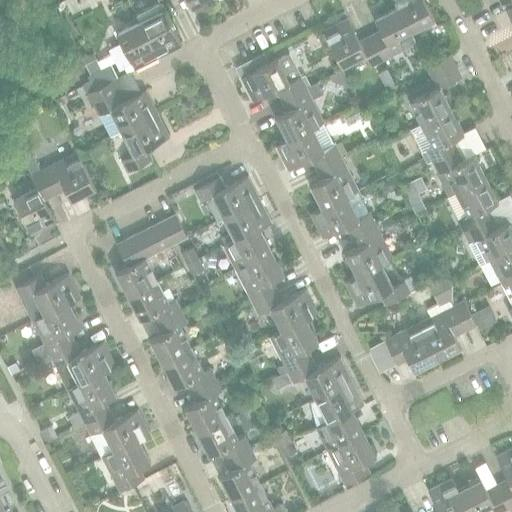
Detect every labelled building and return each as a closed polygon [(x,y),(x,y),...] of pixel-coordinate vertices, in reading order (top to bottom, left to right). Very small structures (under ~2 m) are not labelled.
[(186,0),(192,9),(210,0),(186,0)] [(410,29),(433,17),(424,0),(395,0),(398,5),(410,29)] [(136,13),(139,19),(158,56),(181,44),(159,1),(136,13)] [(398,5),(398,6),(387,11),(386,10),(374,16),(381,29),(369,34),(382,59),(416,42),(410,29),(398,5)] [(382,59),(369,34),(359,39),(347,16),(323,28),(342,64),(365,53),(371,65),(382,59)] [(121,41),(109,47),(119,67),(131,61),(135,68),(158,56),(139,19),(116,30),(121,41)] [(306,85),(300,74),(289,51),(240,76),(253,100),(276,88),(282,98),(306,85)] [(432,75),(444,69),(455,63),(449,52),(427,64),(432,75)] [(422,122),(450,107),(445,97),(446,96),(440,85),(461,74),(455,63),(444,69),(432,75),(438,85),(410,99),(422,122)] [(92,101),(117,89),(112,78),(87,91),(92,101)] [(287,109),(274,115),(280,127),(282,126),(288,137),(288,138),(311,126),(324,120),(312,97),(322,92),(316,80),(306,85),(282,98),(287,109)] [(158,110),(146,87),(123,99),(117,89),(92,101),(98,113),(103,111),(114,133),(122,130),(121,129),(158,110)] [(427,148),(433,159),(456,147),(451,137),(463,131),(457,119),(456,119),(450,107),(422,122),(434,145),(427,148)] [(121,129),(122,130),(133,152),(121,158),(127,170),(151,157),(146,146),(170,134),(158,110),(121,129)] [(341,153),(335,143),(335,142),(323,148),(312,126),(311,126),(288,138),(288,137),(275,144),(287,168),(311,156),(316,166),(341,153)] [(456,147),(433,159),(450,192),(456,189),(484,175),(476,159),(477,158),(474,152),(462,158),(456,147)] [(41,167),(54,191),(64,186),(71,199),(94,187),(75,149),(41,167)] [(346,194),(346,195),(359,188),(341,153),(316,166),(322,177),(309,183),(316,196),(317,195),(322,206),(346,194)] [(43,197),(54,191),(41,167),(30,173),(36,185),(13,197),(31,233),(55,221),(43,197)] [(260,197),(248,174),(224,186),(219,175),(193,188),(200,200),(206,197),(217,219),(224,215),(260,197)] [(467,227),(491,215),(485,205),(498,199),(492,187),(490,187),(484,175),(456,189),(468,213),(462,217),(467,227)] [(358,216),(346,195),(346,194),(322,206),(310,212),(322,236),(346,224),(351,234),(376,222),(370,210),(358,216)] [(232,231),(222,237),(224,242),(235,237),(259,225),(260,226),(272,220),(260,197),(224,215),(232,231)] [(165,218),(176,240),(186,235),(175,213),(165,218)] [(491,257),(511,246),(511,229),(511,227),(511,226),(509,220),(496,226),(491,215),(467,227),(473,239),(480,236),(491,257)] [(160,248),(171,242),(160,220),(149,226),(160,248)] [(381,261),(381,262),(393,256),(376,222),(351,234),(356,245),(344,251),(350,263),(352,262),(357,273),(381,261)] [(271,247),(260,226),(259,225),(235,237),(224,242),(223,243),(234,266),(271,247)] [(149,254),(160,248),(149,226),(138,231),(149,254)] [(145,256),(149,254),(138,231),(127,237),(138,258),(145,255),(145,256)] [(128,263),(138,258),(127,237),(117,242),(124,257),(128,263)] [(192,246),(182,251),(188,262),(198,257),(192,246)] [(511,276),(511,246),(491,257),(503,281),(508,279),(507,278),(511,276)] [(252,300),(277,288),(272,278),(284,271),(278,259),(277,259),(271,247),(234,266),(252,300)] [(157,278),(145,256),(145,255),(138,258),(128,263),(115,270),(122,282),(123,281),(128,292),(157,278)] [(193,273),(203,267),(198,257),(188,262),(193,273)] [(410,290),(404,278),(392,284),(381,262),(381,261),(357,273),(344,279),(357,303),(380,291),(386,302),(410,290)] [(69,301),(82,295),(70,271),(46,283),(40,272),(15,284),(22,297),(34,290),(45,312),(69,301)] [(511,276),(508,279),(503,281),(511,297),(511,304),(508,307),(511,315),(511,276)] [(157,320),(180,308),(175,297),(168,300),(157,278),(128,292),(137,309),(136,310),(139,316),(152,310),(157,320)] [(306,316),(306,317),(318,310),(306,287),(283,299),(277,288),(252,300),(258,312),(270,306),(282,328),(306,316)] [(466,327),(476,322),(464,297),(453,302),(466,327)] [(75,312),(69,301),(45,312),(33,318),(50,352),(75,340),(70,330),(82,323),(76,311),(75,312)] [(455,333),(466,327),(453,302),(418,320),(437,357),(461,345),(455,333)] [(163,360),(191,345),(180,324),(187,320),(180,308),(157,320),(163,331),(150,338),(156,350),(158,349),(163,360)] [(312,327),(306,317),(306,316),(282,328),(269,334),(287,368),(311,355),(306,345),(319,339),(313,327),(312,327)] [(384,337),(397,362),(408,356),(414,368),(437,357),(418,320),(384,337)] [(104,369),(116,363),(104,339),(81,351),(75,340),(50,352),(56,364),(68,358),(79,380),(80,380),(104,369)] [(191,388),(215,376),(209,365),(203,368),(191,345),(163,360),(172,377),(170,378),(174,384),(186,378),(191,388)] [(352,378),(341,355),(317,367),(311,355),(287,368),(272,375),(278,388),(305,374),(316,396),(352,378)] [(109,380),(104,369),(80,380),(79,380),(67,386),(85,420),(109,408),(104,398),(117,391),(111,379),(109,380)] [(198,428),(226,414),(215,392),(221,389),(215,376),(191,388),(197,399),(185,406),(191,418),(192,417),(198,428)] [(316,396),(328,418),(328,419),(351,407),(352,407),(364,401),(352,378),(316,396)] [(151,431),(139,407),(115,419),(109,408),(85,420),(91,432),(102,454),(114,448),(114,449),(138,436),(139,437),(151,431)] [(363,429),(352,407),(351,407),(328,419),(328,418),(315,425),(327,448),(363,429)] [(227,457),(250,445),(244,433),(238,436),(226,414),(198,428),(207,445),(205,446),(208,452),(221,446),(227,457)] [(280,443),(287,440),(291,438),(285,427),(275,433),(280,443)] [(363,429),(327,448),(344,482),(369,470),(364,459),(376,452),(370,441),(369,441),(363,429)] [(144,448),(139,437),(138,436),(114,449),(114,448),(102,454),(119,489),(144,476),(139,465),(152,459),(146,447),(144,448)] [(280,443),(285,454),(296,449),(291,438),(287,440),(280,443)] [(497,482),(510,507),(511,505),(511,444),(496,453),(508,477),(497,482)] [(232,496),(261,482),(249,460),(256,456),(250,445),(227,457),(232,467),(219,474),(226,486),(227,485),(232,496)] [(469,511),(457,487),(458,487),(452,475),(428,488),(440,511),(438,511),(469,511)] [(486,488),(480,475),(458,487),(457,487),(469,511),(499,511),(510,507),(497,482),(486,488)] [(261,482),(232,496),(240,511),(284,511),(279,501),(272,504),(261,482)] [(190,511),(184,498),(172,504),(176,511),(190,511)]
